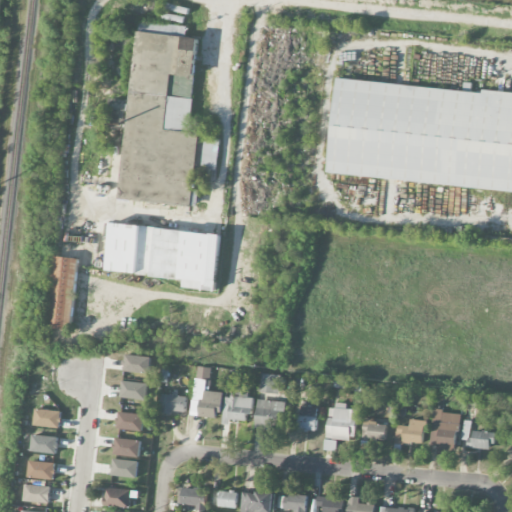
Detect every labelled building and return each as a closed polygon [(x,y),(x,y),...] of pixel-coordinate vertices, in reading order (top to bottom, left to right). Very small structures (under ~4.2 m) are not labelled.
[(120,200),(193,206),(200,133),(191,133),(199,37),(137,32),(131,100),(109,98),(107,126),(126,128),(120,200)] [(511,93),(337,79),(329,176),(511,190),(511,93)] [(217,167),(219,139),(205,138),(204,157),(202,157),(202,166),(217,167)] [(107,271),(185,280),(184,288),(216,291),(217,281),(208,280),(213,234),(112,223),(107,271)] [(48,328),(72,330),(77,258),(54,256),(48,328)] [(124,372),(149,373),(150,356),(125,355),(124,372)] [(197,378),(209,379),(210,368),(198,367),(197,378)] [(260,393),(278,394),(279,375),(261,373),(260,393)] [(222,392),(205,391),(206,379),(195,379),(194,401),(200,401),(199,417),(220,418),(222,392)] [(146,400),(148,383),(122,380),(121,397),(146,400)] [(250,423),(252,398),(248,397),(249,389),(232,387),(231,398),(225,397),(223,420),(250,423)] [(161,412),(186,413),(187,396),(162,394),(161,412)] [(256,427),(284,428),(285,401),(257,400),(256,427)] [(355,440),(357,410),(347,409),(347,406),(328,405),(327,438),(355,440)] [(299,429),(316,431),(318,409),(301,407),(299,429)] [(35,425),(60,428),(62,412),(37,408),(35,425)] [(433,429),(439,429),(438,450),(458,450),(459,412),(434,411),(433,429)] [(142,431),(144,415),(119,412),(117,428),(142,431)] [(397,425),(397,442),(424,444),(426,420),(411,419),(410,426),(397,425)] [(386,441),(387,423),(363,421),(361,449),(368,449),(369,440),(386,441)] [(31,451),(57,454),(59,438),(33,434),(31,451)] [(140,456),(141,440),(115,439),(114,456),(140,456)] [(324,450),(336,451),(337,440),(324,440),(324,450)] [(137,478),(139,461),(113,459),(111,475),(137,478)] [(55,479),(56,462),(30,461),(29,478),(55,479)] [(52,486),(25,485),(24,502),(51,503),(52,486)] [(204,489),(182,487),(180,504),(196,505),(196,510),(205,511),(206,502),(202,502),(204,489)] [(105,507),(131,507),(131,489),(105,488),(105,507)] [(237,508),(238,492),(220,491),(219,507),(237,508)] [(240,511),(273,511),(274,493),(241,492),(240,511)] [(280,494),(279,507),(295,508),(294,511),(305,511),(308,497),(280,494)] [(377,511),(378,505),(360,504),(360,498),(349,496),(347,511),(377,511)] [(325,507),(324,511),(343,511),(345,499),(317,498),(317,506),(325,507)]
